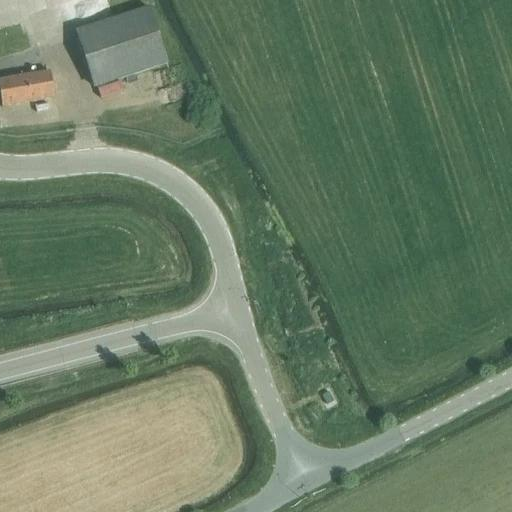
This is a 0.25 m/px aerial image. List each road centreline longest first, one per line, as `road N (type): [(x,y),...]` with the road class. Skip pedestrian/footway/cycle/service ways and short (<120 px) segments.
road 1 (unclassified): [(237,310),(215,231),(166,177),(106,160),(0,166)]
road 2 (tertiary): [(0,371),(237,310)]
road 3 (tertiary): [(307,482),(511,377)]
road 4 (tertiary): [(307,482),(237,310)]
